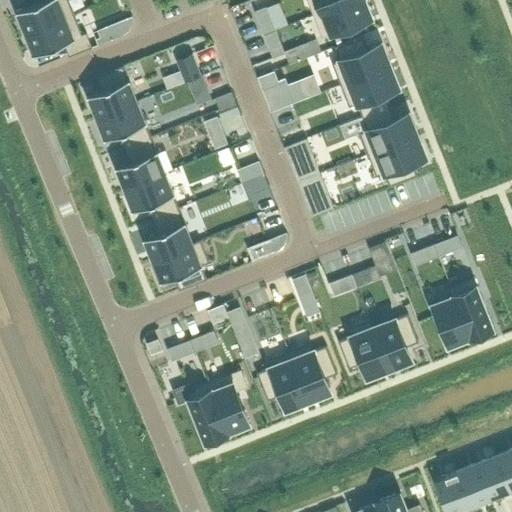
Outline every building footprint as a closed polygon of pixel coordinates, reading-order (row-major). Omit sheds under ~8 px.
[(38,0),(15,9),(24,31),(73,12),(68,0),(38,0)] [(308,0),(313,13),(346,0),(308,0)] [(346,0),(313,13),(322,35),(370,16),(363,0),(346,0)] [(266,5),(253,9),(263,33),(275,28),(266,5)] [(73,12),(24,31),(33,53),(63,41),(68,55),(91,45),(86,31),(81,32),(73,12)] [(132,15),(92,30),(97,43),(122,33),(128,29),(131,25),(133,20),(132,15)] [(275,28),(263,33),(272,56),(284,52),(275,28)] [(339,58),(331,61),(339,83),(389,64),(380,42),(367,47),(362,34),(334,45),(339,58)] [(198,49),(187,54),(196,76),(207,72),(198,49)] [(100,88),(87,93),(95,115),(136,99),(122,64),(95,75),(100,88)] [(389,64),(339,83),(348,105),(356,102),(361,115),(389,104),(384,91),(397,86),(389,64)] [(207,72),(196,76),(205,98),(216,94),(207,72)] [(287,78),(276,82),(284,105),(296,100),(287,78)] [(136,99),(95,115),(104,137),(117,132),(122,146),(150,135),(136,99)] [(366,128),(358,131),(367,153),(416,134),(407,112),(394,117),(389,104),(361,115),(366,128)] [(226,121),(215,125),(224,147),(235,143),(226,121)] [(416,134),(367,153),(375,175),(384,172),(389,184),(416,174),(411,161),(424,156),(416,134)] [(128,159),(115,165),(123,187),(164,171),(150,135),(122,146),(128,159)] [(235,143),(224,147),(232,170),(244,165),(235,143)] [(314,148),(303,152),(312,174),(323,170),(314,148)] [(323,170),(312,174),(320,197),(332,192),(323,170)] [(164,171),(123,187),(132,209),(145,203),(150,217),(178,206),(164,171)] [(254,192),(243,196),(252,219),(263,214),(254,192)] [(156,231),(143,236),(151,258),(192,242),(192,241),(178,206),(150,217),(156,231)] [(263,214),(252,219),(260,241),(272,237),(263,214)] [(457,233),(433,242),(438,255),(461,245),(457,233)] [(192,242),(151,258),(160,280),(173,275),(178,288),(206,278),(201,264),(209,260),(200,237),(192,241),(192,242)] [(433,242),(410,252),(414,264),(438,255),(433,242)] [(372,260),(350,268),(354,280),(377,271),(372,260)] [(350,268),(328,277),(332,288),(354,280),(350,268)] [(472,278),(449,287),(453,295),(454,295),(469,335),(468,335),(469,336),(492,327),(472,278)] [(291,292),(268,300),(273,312),(295,303),(291,292)] [(453,295),(432,303),(447,343),(468,335),(469,335),(454,295),(453,295)] [(268,300),(246,309),(250,320),(273,312),(268,300)] [(373,325),(372,325),(388,366),(410,358),(405,345),(418,340),(407,312),(373,325)] [(350,334),(337,339),(348,367),(361,362),(366,375),(388,366),(372,325),(373,325),(370,317),(347,326),(350,334)] [(213,329),(189,338),(194,350),(218,341),(213,329)] [(189,338),(166,347),(171,359),(194,350),(189,338)] [(310,340),(288,349),(307,398),(329,390),(324,376),(336,371),(326,344),(313,349),(310,340)] [(269,366),(256,371),(267,399),(280,394),(285,407),(307,398),(288,349),(266,357),(269,366)] [(240,369),(207,382),(226,430),(227,429),(248,421),(235,388),(246,384),(240,369)] [(207,382),(185,390),(204,440),(227,431),(227,429),(226,430),(207,382)] [(511,446),(496,453),(509,487),(511,485),(511,446)] [(496,453),(476,461),(489,495),(509,487),(496,453)] [(476,461),(456,469),(469,503),(489,495),(476,461)] [(456,469),(434,477),(448,511),(469,503),(456,469)] [(406,511),(399,491),(375,500),(376,501),(380,511),(423,511),(422,509),(415,511),(406,511)] [(354,511),(380,511),(376,501),(354,510),(354,511)]
